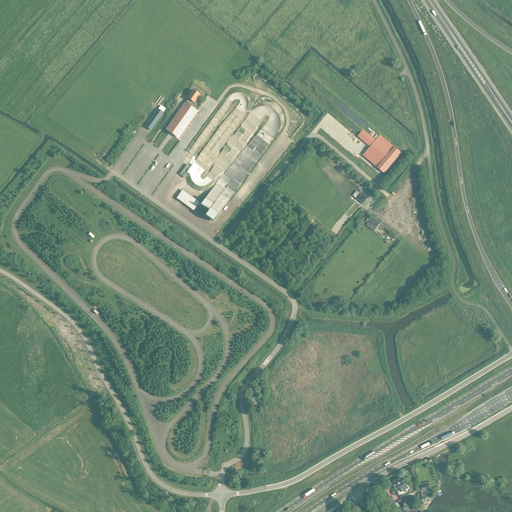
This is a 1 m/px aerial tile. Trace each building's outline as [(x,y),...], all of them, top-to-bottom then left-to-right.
[(310,76),(306,82),(363,130),(358,136),(370,147),(363,155),(377,167),(384,173),(401,153),(394,147),(310,76)] [(185,103),(193,109),(194,109),(197,104),(194,102),(199,95),(193,90),(187,98),(188,99),(185,103)] [(175,136),(193,109),(185,103),(166,130),(175,136)] [(151,130),(163,113),(158,109),(146,126),(151,130)] [(216,129),(200,155),(205,158),(204,158),(217,166),(223,156),(217,152),(228,136),(223,133),(221,135),(219,133),(220,131),(222,132),(224,130),(229,133),(230,132),(219,125),(217,130),(216,129)] [(213,170),(216,166),(211,162),(208,166),(213,170)] [(183,176),(190,167),(187,164),(180,174),(183,176)] [(211,204),(218,211),(229,199),(215,185),(206,194),(214,201),(211,204)] [(201,202),(181,191),(176,201),(196,211),(201,202)] [(356,198),(363,204),(369,196),(364,192),(362,195),(360,193),(356,198)] [(212,217),(216,209),(208,205),(203,213),(212,217)] [(380,223),(373,217),(368,223),(375,229),(380,223)] [(402,486),(405,484),(401,478),(392,483),(396,489),(391,492),(393,495),(395,495),(399,493),(396,489),(399,487),(401,492),(405,490),(402,486)] [(401,504),(401,505),(400,506),(404,511),(413,511),(412,509),(411,510),(408,505),(405,501),(401,504)]
